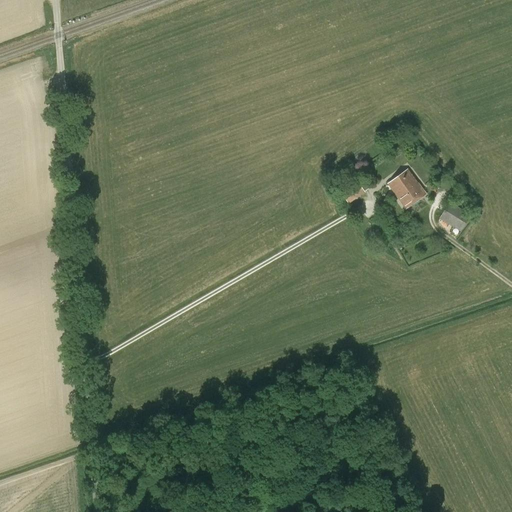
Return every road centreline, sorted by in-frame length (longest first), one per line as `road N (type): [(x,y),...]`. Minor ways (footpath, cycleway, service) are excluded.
road 1 (unclassified): [(95,511),(56,0)]
road 2 (track): [(84,365),(358,208)]
road 3 (track): [(274,511),(239,392),(90,444)]
